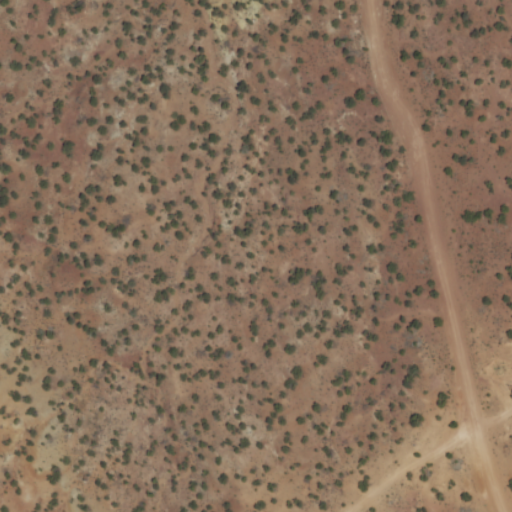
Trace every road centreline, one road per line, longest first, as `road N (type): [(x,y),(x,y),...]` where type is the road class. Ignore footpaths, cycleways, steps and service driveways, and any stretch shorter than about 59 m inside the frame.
road 1 (residential): [(360,0),(359,40),(401,124),(473,390),(511,468)]
road 2 (residential): [(338,511),(359,479),(473,390),(511,340)]
